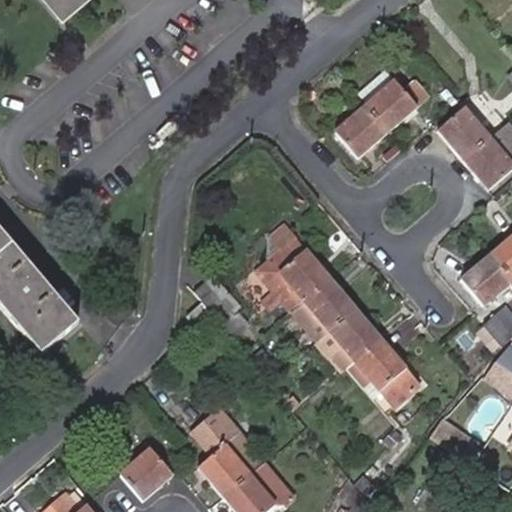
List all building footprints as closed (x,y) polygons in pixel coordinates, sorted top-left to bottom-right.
[(80,0),(45,0),(60,16),(80,0)] [(381,71),(353,97),(363,108),(387,135),(427,99),(413,83),(401,94),(381,71)] [(387,135),(363,108),(333,133),(357,160),(387,135)] [(461,162),(487,140),(462,111),(435,133),(461,162)] [(511,144),(500,130),(487,140),(511,169),(511,144)] [(511,172),(511,169),(487,140),(461,162),(486,193),(511,172)] [(511,234),(488,255),(511,283),(511,282),(511,234)] [(75,326),(0,236),(0,308),(40,356),(75,326)] [(293,313),(329,282),(294,240),(255,273),(290,315),(293,313)] [(511,283),(488,255),(458,280),(481,308),(511,283)] [(318,341),(354,311),(329,282),(293,313),(318,342),(318,341)] [(239,300),(231,290),(212,307),(239,336),(250,325),(233,306),(239,300)] [(186,318),(198,333),(211,322),(199,307),(186,318)] [(511,317),(504,309),(498,313),(511,329),(511,317)] [(343,371),(379,341),(354,311),(318,341),(343,371)] [(511,335),(511,329),(498,313),(482,328),(500,350),(511,335)] [(216,322),(202,335),(211,345),(225,333),(216,322)] [(418,388),(379,341),(343,371),(360,391),(368,384),(390,411),(418,388)] [(243,354),(260,376),(272,366),(254,345),(243,354)] [(511,374),(493,362),(485,371),(508,387),(511,381),(511,374)] [(511,381),(508,387),(485,371),(480,376),(511,397),(511,394),(511,381)] [(222,501),(262,466),(218,413),(191,435),(210,457),(196,469),(222,501)] [(180,453),(156,425),(149,432),(172,459),(180,453)] [(148,451),(119,477),(142,503),(171,478),(148,451)] [(353,486),(364,499),(372,492),(367,487),(382,472),(374,465),(353,486)] [(292,502),(262,466),(222,501),(231,511),(266,511),(279,502),(284,508),(292,502)] [(454,475),(440,466),(425,490),(438,499),(454,475)] [(353,486),(351,484),(338,496),(351,508),(347,511),(345,511),(343,509),(340,511),(363,511),(369,506),(364,499),(353,486)] [(89,511),(84,506),(77,511),(76,511),(64,497),(46,511),(89,511)]
